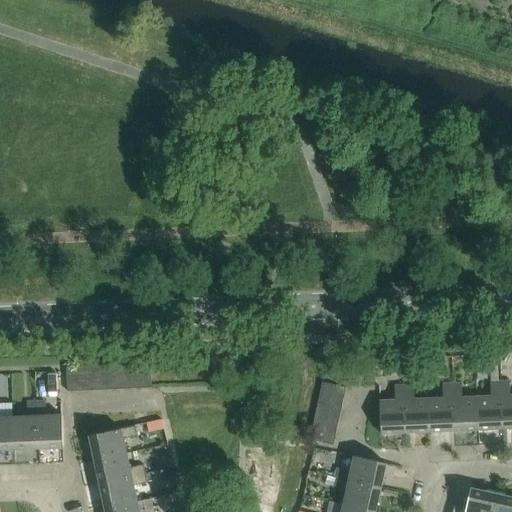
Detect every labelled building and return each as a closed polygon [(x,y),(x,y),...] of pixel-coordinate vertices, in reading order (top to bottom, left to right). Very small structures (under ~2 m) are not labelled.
[(478,361),(478,371),(488,371),(487,360),(478,361)] [(149,365),(137,366),(138,390),(150,389),(149,365)] [(137,366),(126,367),(127,390),(138,390),(137,366)] [(114,367),(102,368),(103,392),(115,391),(114,367)] [(126,367),(114,367),(115,391),(127,390),(126,367)] [(79,369),(80,393),(91,392),(90,368),(79,369)] [(102,368),(90,368),(91,392),(103,392),(102,368)] [(79,369),(67,370),(68,394),(80,393),(79,369)] [(344,399),(346,387),(322,382),(319,393),(344,399)] [(501,383),(502,429),(511,428),(511,395),(510,396),(510,382),(501,383)] [(477,397),(478,430),(502,429),(501,383),(490,383),(490,396),(477,397)] [(428,399),(429,432),(454,431),(452,384),(442,384),(443,398),(428,399)] [(452,384),(454,431),(478,430),(477,397),(462,398),(461,384),(452,384)] [(403,387),(405,433),(429,432),(428,399),(414,400),(413,386),(403,387)] [(405,433),(403,387),(394,387),(395,401),(379,401),(380,434),(405,433)] [(341,411),(344,399),(319,393),(317,405),(341,411)] [(39,449),(38,403),(28,404),(29,417),(14,418),(15,450),(39,449)] [(47,403),(38,403),(39,449),(64,449),(63,416),(47,417),(47,403)] [(339,422),(341,411),(317,405),(314,416),(339,422)] [(0,415),(0,451),(15,450),(14,418),(0,418),(0,415)] [(339,422),(314,416),(312,428),(336,434),(339,422)] [(89,437),(94,461),(127,454),(124,441),(138,438),(135,428),(89,437)] [(334,446),(336,434),(312,428),(310,440),(334,446)] [(130,470),(127,454),(94,461),(99,485),(146,475),(144,467),(130,470)] [(159,470),(173,467),(170,456),(156,459),(159,470)] [(381,489),(386,465),(354,458),(351,472),(337,469),(335,478),(381,489)] [(99,485),(104,509),(137,502),(134,488),(148,485),(146,475),(99,485)] [(344,505),(374,511),(375,511),(381,489),(335,478),(333,488),(347,491),(344,505)] [(491,511),(495,496),(470,490),(466,508),(454,505),(452,511),(491,511)] [(511,511),(511,499),(495,496),(491,511),(511,511)] [(104,509),(105,511),(139,511),(137,502),(104,509)]
